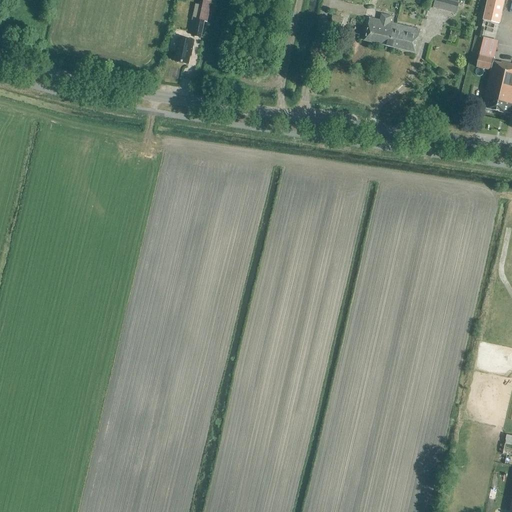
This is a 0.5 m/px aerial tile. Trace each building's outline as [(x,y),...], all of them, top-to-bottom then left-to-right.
[(434,0),(434,2),(457,8),(459,0),(434,0)] [(500,24),(505,0),(487,0),(482,20),(500,24)] [(389,47),(395,24),(379,21),(380,15),(374,14),(373,19),(369,18),(364,41),(389,47)] [(341,17),(332,15),(328,33),(337,35),(341,17)] [(196,20),(193,37),(201,38),(205,22),(196,20)] [(420,30),(400,26),(395,24),(389,47),(414,53),(420,30)] [(191,57),(194,42),(178,38),(175,53),(176,53),(174,61),(188,64),(190,56),(191,57)] [(501,64),(493,62),(497,44),(483,41),(476,67),(491,71),(482,108),(486,109),(487,110),(505,114),(505,113),(509,114),(510,111),(511,112),(511,109),(511,65),(501,62),(501,64)]
